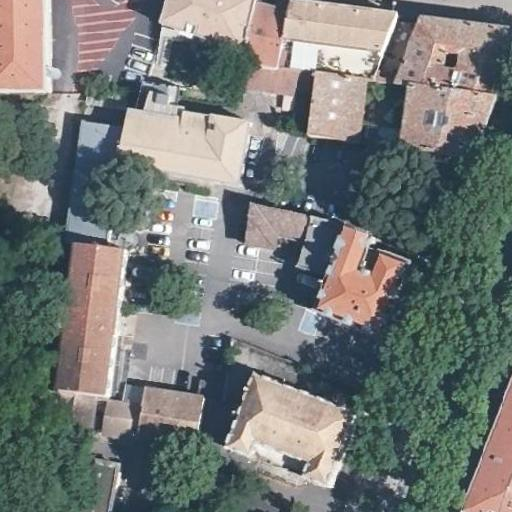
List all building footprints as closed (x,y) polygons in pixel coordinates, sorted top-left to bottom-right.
[(0,0),(0,88),(53,88),(52,0),(0,0)] [(170,0),(163,23),(191,31),(193,21),(257,41),(263,0),(170,0)] [(255,51),(250,81),(318,92),(321,71),(288,67),(299,1),(298,0),(263,0),(257,41),(255,51)] [(370,11),(299,1),(288,67),(321,71),(415,86),(430,19),(398,15),(389,14),(370,11)] [(499,98),(509,72),(511,62),(511,30),(430,19),(415,86),(499,98)] [(193,21),(191,31),(255,51),(257,41),(193,21)] [(318,92),(312,131),(311,135),(476,158),(487,129),(499,98),(415,86),(321,71),(318,92)] [(241,184),(250,124),(243,123),(243,120),(185,111),(184,118),(182,135),(174,134),(177,116),(131,109),(129,125),(122,165),(241,184)] [(182,135),(184,118),(177,116),(174,134),(182,135)] [(129,125),(86,119),(68,239),(78,241),(110,246),(122,165),(129,125)] [(375,246),(378,236),(332,219),(252,201),(246,243),(267,245),(273,241),(280,225),(309,236),(300,262),(332,275),(320,307),(407,340),(412,327),(426,291),(434,268),(375,246)] [(103,394),(128,249),(110,246),(78,241),(67,300),(60,299),(55,322),(63,323),(53,385),(103,394)] [(332,486),(360,412),(259,374),(231,448),(332,486)] [(223,400),(225,386),(202,381),(200,395),(207,396),(223,400)] [(53,385),(39,382),(34,407),(34,409),(54,412),(51,436),(83,441),(85,440),(89,437),(94,404),(107,406),(103,430),(197,447),(207,396),(200,395),(150,386),(147,402),(103,394),(53,385)] [(511,511),(511,417),(478,505),(474,511),(511,511)] [(55,441),(43,444),(51,484),(63,481),(55,441)] [(62,511),(108,511),(118,463),(74,455),(62,511)]
